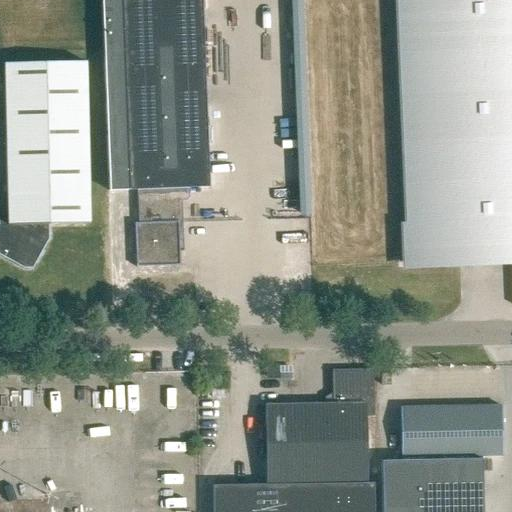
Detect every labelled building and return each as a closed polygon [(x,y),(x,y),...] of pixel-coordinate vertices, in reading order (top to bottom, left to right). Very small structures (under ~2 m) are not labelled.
[(136,268),(180,266),(179,239),(183,239),(182,202),(189,202),(189,189),(209,188),(201,0),(101,0),(109,193),(129,192),(137,192),(138,224),(134,224),(136,268)] [(511,0),(395,0),(407,265),(511,260),(511,0)] [(8,209),(0,222),(0,256),(23,270),(31,270),(48,239),(48,226),(88,225),(85,64),(4,66),(8,209)] [(332,371),(332,404),(265,405),(266,486),(277,486),(309,485),(341,485),(367,484),(366,418),(374,417),(373,370),(332,371)] [(381,375),(381,386),(390,386),(390,375),(381,375)] [(501,407),(400,409),(401,458),(481,456),(502,456),(501,407)] [(382,511),(481,511),(481,456),(401,458),(382,458),(382,462),(382,475),(382,511)] [(341,511),(373,511),(373,484),(367,484),(341,485),(341,511)] [(276,511),(309,511),(309,485),(277,486),(276,511)] [(309,511),(341,511),(341,485),(309,485),(309,511)] [(244,511),(244,486),(212,487),(212,511),(244,511)] [(244,511),(276,511),(277,486),(266,486),(244,486),(244,511)]
